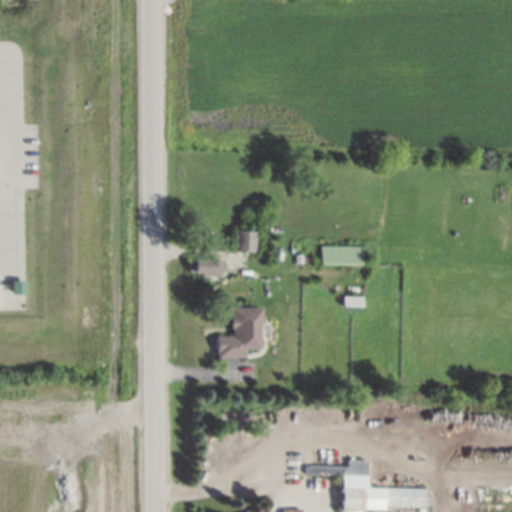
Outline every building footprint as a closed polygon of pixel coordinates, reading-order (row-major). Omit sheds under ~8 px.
[(255,253),(233,253),(233,231),(255,231),(255,253)] [(360,264),(318,264),(318,247),(360,247),(360,264)] [(220,261),(219,276),(199,276),(199,273),(188,272),(188,260),(220,261)] [(342,295),(361,296),(361,306),(342,305),(342,295)] [(243,358),(215,358),(215,337),(230,337),(230,308),(260,308),(260,349),(243,349),(243,358)] [(423,489),(423,509),(340,507),(340,475),(304,475),(304,466),(346,466),(346,460),(365,460),(365,488),(423,489)]
